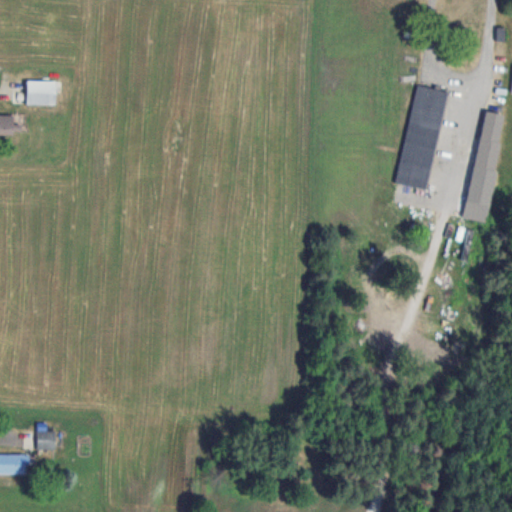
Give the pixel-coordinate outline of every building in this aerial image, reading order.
[(55,104),(55,79),(25,79),(25,104),(55,104)] [(445,90),(414,85),(396,184),(427,189),(445,90)] [(493,171),(503,113),(484,110),(473,167),(493,171)] [(15,124),(12,124),(12,114),(0,114),(0,135),(15,136),(15,124)] [(37,449),(49,448),(48,435),(36,435),(37,449)] [(0,473),(28,473),(28,454),(0,453),(0,473)]
